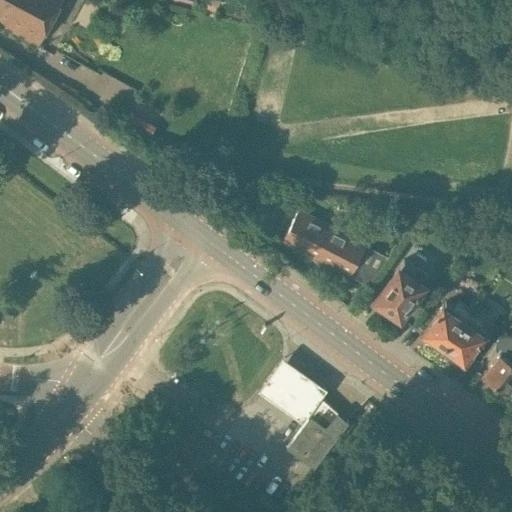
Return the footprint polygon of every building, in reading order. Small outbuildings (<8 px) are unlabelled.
[(0,0),(0,19),(40,42),(49,24),(50,25),(63,0),(0,0)] [(299,206),(282,239),(369,284),(378,271),(356,260),(366,241),(299,206)] [(455,228),(474,242),(489,220),(462,218),(455,228)] [(480,234),(488,239),(496,228),(488,222),(480,234)] [(425,282),(429,276),(403,258),(375,299),(386,307),(386,314),(394,319),(400,317),(403,319),(428,284),(425,282)] [(441,350),(465,317),(452,308),(454,305),(446,299),(422,332),(432,339),(430,342),(441,350)] [(469,311),(465,317),(441,350),(452,357),(454,354),(464,361),(488,328),(481,323),(483,320),(469,311)] [(511,334),(511,336),(510,335),(508,334),(506,334),(504,334),(502,335),(500,336),(499,337),(498,338),(497,340),(496,341),(496,343),(496,345),(496,347),(497,349),(498,351),(499,352),(483,374),(511,394),(511,334)] [(302,418),(307,412),(319,395),(325,386),(283,355),(260,387),(302,418)] [(287,445),(314,465),(315,466),(348,421),(338,411),(338,412),(319,395),(307,412),(310,414),(287,445)] [(185,431),(166,436),(170,453),(175,452),(189,448),(190,448),(185,431)] [(189,448),(175,452),(176,458),(198,474),(200,472),(207,462),(206,460),(189,448)] [(274,511),(275,511),(281,504),(262,490),(256,498),(274,511)]
